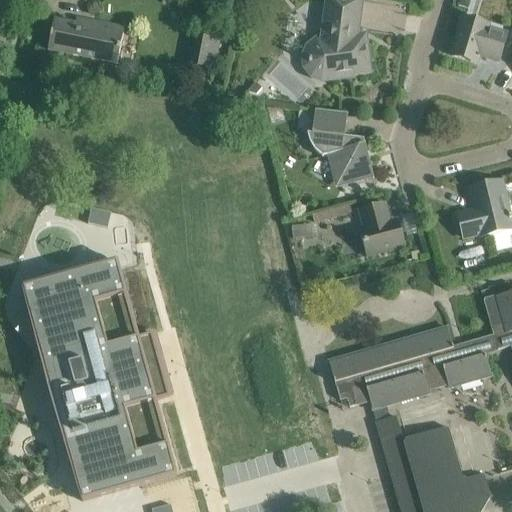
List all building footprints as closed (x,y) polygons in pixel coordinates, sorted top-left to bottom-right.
[(361,2),(350,0),(328,0),(325,27),(333,28),(331,43),(319,44),(312,50),(308,58),(309,66),(315,73),(323,77),(368,71),(364,39),(356,40),(361,2)] [(489,26),(482,24),(462,18),(451,56),(478,64),(480,57),(486,58),(485,60),(498,63),(507,34),(489,28),(489,26)] [(54,21),(48,51),(117,65),(124,29),(92,23),(91,29),(54,21)] [(215,71),(220,41),(194,36),(189,66),(215,71)] [(257,84),(249,93),(257,95),(262,89),(257,84)] [(147,125),(149,105),(127,102),(125,122),(147,125)] [(283,110),(268,108),(272,123),(286,119),(283,110)] [(347,115),(315,112),(300,110),(298,128),(308,134),(310,143),(315,151),(322,157),(322,158),(329,156),(335,179),(344,184),(372,177),(373,179),(374,179),(364,140),(345,138),(347,115)] [(510,215),(502,182),(468,190),(473,211),(458,215),(464,239),(479,236),(480,238),(511,229),(511,224),(511,220),(511,219),(511,215),(510,215)] [(367,257),(385,252),(404,247),(397,221),(387,223),(386,219),(388,219),(385,204),(359,211),(364,229),(360,230),(367,257)] [(349,205),(312,216),(315,225),(351,214),(349,205)] [(88,224),(107,229),(111,214),(92,210),(88,224)] [(77,276),(26,291),(85,502),(151,484),(180,476),(179,475),(159,401),(171,397),(154,335),(141,338),(121,264),(77,276)] [(511,293),(483,301),(494,337),(498,351),(511,346),(511,293)] [(372,411),(386,407),(429,395),(428,391),(442,387),(441,384),(447,383),(449,389),(491,377),(485,355),(498,351),(494,337),(453,349),(447,329),(329,363),(340,401),(341,401),(340,398),(346,397),(349,408),(357,406),(356,404),(369,400),(372,411)] [(390,419),(386,407),(372,411),(376,423),(375,424),(400,511),(476,511),(480,504),(488,502),(490,497),(484,475),(467,480),(463,478),(448,428),(406,441),(402,439),(396,418),(390,419)]
